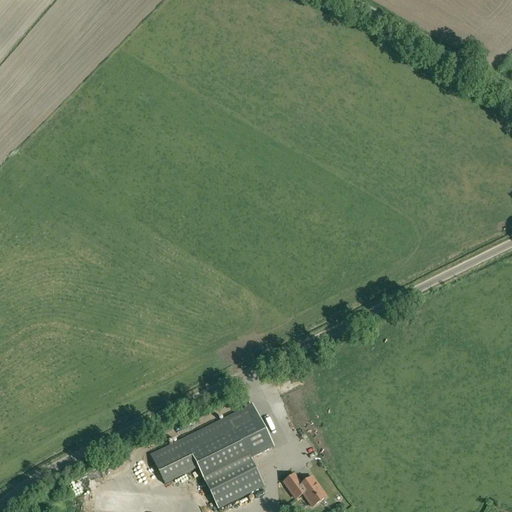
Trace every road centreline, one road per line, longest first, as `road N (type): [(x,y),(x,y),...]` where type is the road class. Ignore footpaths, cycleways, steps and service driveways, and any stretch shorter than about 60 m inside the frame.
road 1 (unclassified): [(0,505),(62,462),(511,243)]
road 2 (unclassified): [(511,96),(347,0)]
